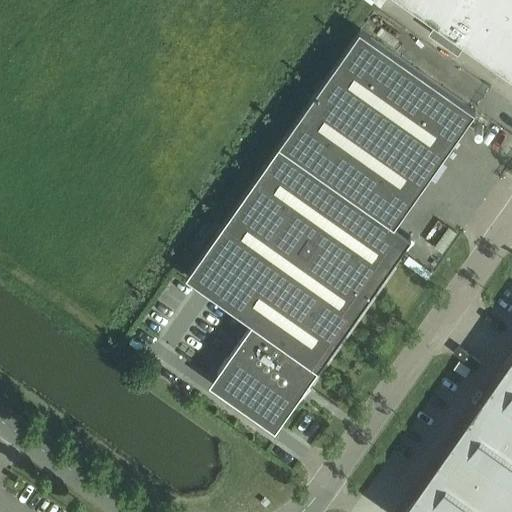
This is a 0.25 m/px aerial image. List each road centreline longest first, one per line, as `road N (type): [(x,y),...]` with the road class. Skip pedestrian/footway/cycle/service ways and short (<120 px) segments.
road 1 (unclassified): [(304,511),(511,221)]
road 2 (unclassified): [(0,420),(129,511)]
